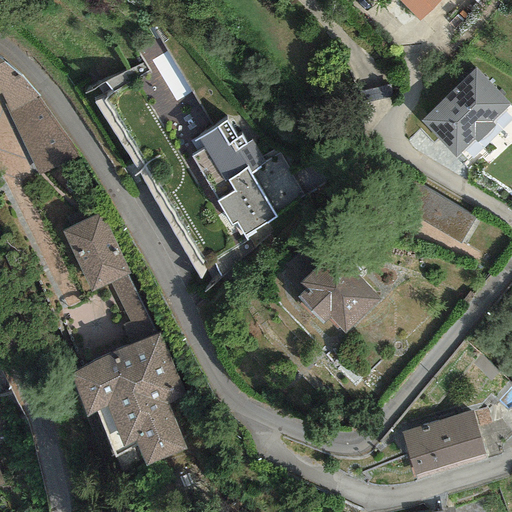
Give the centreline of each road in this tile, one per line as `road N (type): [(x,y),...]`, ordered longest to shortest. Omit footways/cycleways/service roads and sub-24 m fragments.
road 1 (residential): [(0,41),(34,70),(86,141),(182,304),(223,393),(264,421),(320,440),(355,441),(511,263)]
road 2 (residential): [(65,511),(46,424),(0,340)]
